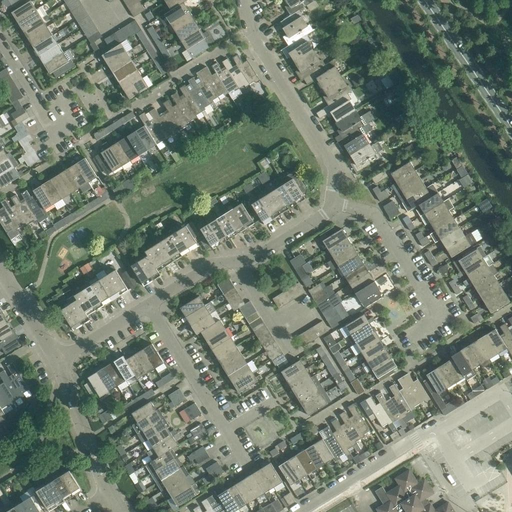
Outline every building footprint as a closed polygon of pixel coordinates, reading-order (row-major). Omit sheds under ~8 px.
[(13,7),(8,0),(4,0),(1,2),(7,11),(13,7)] [(30,0),(9,14),(11,17),(13,15),(17,21),(36,10),(30,0)] [(82,5),(79,0),(78,0),(67,7),(71,12),(82,5)] [(138,0),(136,0),(127,6),(130,12),(141,5),(138,0)] [(171,10),(184,3),(188,0),(168,0),(166,1),(171,10)] [(289,16),(315,0),(285,0),(288,4),(287,5),(289,9),(287,10),(290,15),(289,16)] [(165,14),(160,17),(166,26),(170,23),(190,12),(189,11),(190,10),(189,8),(188,9),(184,3),(171,10),(165,14)] [(82,5),(71,12),(74,17),(85,10),(82,5)] [(141,5),(130,12),(133,17),(145,10),(141,5)] [(17,21),(15,22),(17,25),(19,24),(22,30),(41,18),(46,15),(41,6),(36,10),(17,21)] [(74,17),(76,21),(77,23),(89,16),(85,10),(74,17)] [(284,27),(281,29),(281,30),(283,29),(287,35),(285,36),(287,39),(285,40),(288,45),(306,35),(314,30),(314,29),(313,30),(309,25),(307,26),(301,17),(303,16),(299,10),(289,16),(283,20),(286,25),(284,27)] [(170,23),(176,32),(195,20),(196,19),(194,17),(193,17),(190,12),(170,23)] [(358,15),(353,18),(356,24),(361,21),(358,15)] [(92,21),(89,16),(77,23),(81,28),(92,21)] [(24,33),(28,39),(47,27),(41,18),(22,30),(19,32),(20,33),(23,34),(24,33)] [(135,20),(129,23),(136,33),(142,30),(135,20)] [(176,32),(181,41),(200,29),(202,28),(200,25),(198,26),(195,20),(176,32)] [(92,21),(81,28),(84,33),(95,26),(92,21)] [(129,23),(124,26),(131,37),(136,33),(129,23)] [(84,33),(87,38),(99,31),(95,26),(84,33)] [(119,30),(126,40),(131,37),(124,26),(119,30)] [(147,29),(150,35),(155,32),(152,26),(147,29)] [(30,42),(33,47),(52,36),(47,27),(28,39),(25,40),(26,42),(28,42),(30,42)] [(121,43),(126,40),(119,30),(114,33),(121,43)] [(209,37),(207,34),(204,36),(200,30),(181,42),(192,60),(210,49),(204,40),(209,37)] [(102,37),(99,31),(87,38),(91,44),(95,41),(102,37)] [(155,32),(150,35),(154,41),(159,38),(155,32)] [(109,36),(116,46),(121,43),(114,33),(109,36)] [(142,42),(147,39),(143,33),(138,36),(142,42)] [(289,57),(291,56),(295,63),(313,51),(308,42),(310,41),(306,35),(288,45),(280,51),(281,51),(282,50),(285,55),(287,54),(289,57)] [(35,50),(38,56),(57,44),(52,36),(33,47),(32,48),(33,51),(35,50)] [(104,39),(110,49),(116,46),(109,36),(104,39)] [(95,41),(91,44),(90,44),(96,53),(100,50),(95,41)] [(144,45),(148,51),(153,48),(149,42),(144,45)] [(108,64),(127,52),(121,43),(116,46),(110,49),(99,57),(101,60),(104,58),(108,64)] [(40,59),(44,65),(63,53),(57,44),(38,56),(37,57),(39,60),(40,59)] [(158,47),(161,53),(166,50),(162,44),(158,47)] [(151,57),(156,54),(153,48),(148,51),(151,57)] [(63,53),(44,65),(49,74),(52,72),(56,79),(75,67),(74,66),(71,60),(74,58),(68,50),(63,53)] [(170,55),(166,50),(161,53),(165,58),(170,55)] [(300,81),(303,79),(325,65),(322,60),(320,61),(313,51),(295,63),(299,69),(297,70),(300,74),(298,75),(301,80),(299,81),(300,81)] [(110,67),(113,72),(132,61),(127,52),(108,64),(105,65),(107,69),(110,67)] [(255,83),(260,80),(247,60),(243,63),(238,54),(232,58),(236,65),(249,85),(254,81),(255,83)] [(319,82),(322,88),(341,76),(335,67),(341,64),(337,59),(338,58),(337,57),(325,65),(303,79),(307,85),(313,81),(315,84),(319,82)] [(222,62),(226,69),(239,89),(244,85),(245,87),(249,85),(236,65),(232,67),(227,58),(222,62)] [(155,62),(159,68),(164,65),(160,59),(155,62)] [(113,72),(119,81),(137,69),(132,61),(113,72)] [(217,62),(212,66),(211,66),(215,73),(228,93),(231,98),(241,92),(239,89),(226,69),(222,71),(217,62)] [(162,74),(167,71),(164,65),(159,68),(162,74)] [(206,66),(201,70),(218,97),(223,93),(224,95),(228,93),(215,73),(212,75),(206,66)] [(392,67),(387,70),(390,75),(395,72),(392,67)] [(0,79),(9,74),(6,68),(0,71),(0,79)] [(119,81),(124,90),(143,78),(137,69),(119,81)] [(201,82),(197,84),(209,104),(214,102),(213,100),(218,97),(201,70),(196,73),(201,82)] [(0,84),(1,86),(12,79),(9,74),(0,79),(0,84)] [(327,99),(325,100),(329,105),(348,94),(354,90),(354,89),(353,90),(349,85),(347,86),(341,76),(322,88),(327,95),(325,96),(327,99)] [(193,77),(187,80),(193,89),(189,92),(201,112),(204,110),(205,109),(204,108),(209,104),(197,84),(193,77)] [(143,78),(124,90),(122,91),(123,94),(126,93),(130,99),(148,87),(143,78)] [(358,79),(352,82),(356,88),(361,84),(358,79)] [(184,97),(181,99),(193,119),(197,117),(196,115),(201,112),(189,92),(184,85),(179,88),(184,97)] [(8,98),(20,91),(16,86),(5,93),(8,98)] [(395,89),(389,93),(392,98),(397,94),(395,89)] [(20,91),(8,98),(12,104),(23,97),(20,91)] [(177,92),(171,95),(177,104),(173,106),(185,126),(189,124),(188,123),(193,119),(181,99),(177,92)] [(333,116),(336,122),(355,110),(349,101),(351,100),(348,94),(329,105),(316,113),(320,119),(327,114),(329,118),(333,116)] [(168,111),(164,114),(177,134),(180,132),(179,130),(185,126),(173,106),(169,99),(163,103),(168,111)] [(14,119),(26,112),(22,107),(11,114),(14,119)] [(149,111),(154,118),(166,138),(171,135),(172,137),(177,134),(164,114),(160,116),(155,108),(149,111)] [(340,135),(335,138),(338,142),(343,139),(368,123),(375,119),(370,111),(359,117),(355,110),(336,122),(341,129),(339,130),(341,133),(339,134),(340,135)] [(135,116),(132,111),(126,115),(129,120),(135,116)] [(14,127),(29,117),(26,112),(14,119),(11,121),(14,127)] [(144,112),(139,115),(145,125),(155,142),(161,139),(170,155),(175,152),(166,138),(154,118),(150,121),(144,112)] [(126,122),(123,117),(117,120),(120,125),(126,122)] [(117,120),(111,124),(114,129),(120,125),(117,120)] [(347,149),(351,156),(369,144),(363,135),(372,129),(368,123),(343,139),(336,143),(336,144),(338,143),(341,148),(343,147),(345,150),(347,149)] [(156,144),(155,142),(145,125),(136,131),(147,150),(156,144)] [(109,132),(106,127),(100,131),(103,136),(109,132)] [(18,141),(29,134),(26,128),(15,135),(18,141)] [(100,131),(94,135),(97,140),(103,136),(100,131)] [(127,136),(139,155),(147,150),(136,131),(127,136)] [(29,134),(18,141),(21,146),(33,139),(29,134)] [(130,160),(139,155),(127,136),(119,141),(130,160)] [(121,166),(130,160),(119,141),(117,142),(116,141),(113,143),(113,144),(110,147),(108,143),(121,166)] [(101,153),(95,156),(107,175),(112,171),(121,166),(108,143),(103,146),(99,149),(101,153)] [(357,174),(382,158),(382,157),(381,158),(377,152),(375,154),(369,144),(351,156),(355,162),(353,163),(355,167),(353,168),(356,173),(357,174)] [(412,144),(403,150),(407,156),(415,151),(412,144)] [(25,161),(36,154),(33,148),(21,155),(22,157),(18,159),(20,163),(25,161)] [(0,163),(13,156),(12,156),(11,153),(8,153),(6,154),(4,150),(0,151),(0,163)] [(36,154),(25,161),(28,166),(39,159),(36,154)] [(0,163),(0,175),(14,167),(18,165),(13,156),(0,163)] [(456,157),(451,160),(456,168),(462,165),(456,157)] [(85,158),(76,163),(88,182),(97,177),(85,158)] [(75,161),(72,163),(73,165),(68,169),(79,188),(83,193),(91,187),(88,182),(76,163),(75,161)] [(388,168),(371,178),(372,179),(375,184),(389,175),(391,178),(393,177),(396,182),(415,171),(409,161),(395,170),(391,173),(388,168)] [(65,171),(59,174),(71,193),(79,188),(68,169),(66,166),(63,168),(65,171)] [(18,172),(14,167),(0,175),(0,187),(1,187),(1,188),(21,175),(19,171),(18,172)] [(396,182),(391,185),(397,194),(420,179),(415,171),(396,182)] [(71,193),(59,174),(58,172),(49,178),(62,199),(71,193)] [(289,173),(281,179),(284,184),(297,204),(295,200),(297,198),(299,202),(305,199),(302,194),(307,191),(298,175),(292,178),(289,173)] [(53,204),(62,199),(49,178),(46,179),(47,181),(42,185),(53,204)] [(121,184),(127,192),(135,187),(129,178),(121,184)] [(397,194),(402,203),(406,200),(426,188),(420,179),(397,194)] [(38,200),(39,201),(44,210),(53,204),(42,185),(40,183),(38,185),(39,187),(33,191),(38,199),(38,200)] [(280,186),(276,189),(289,209),(286,205),(289,204),(291,208),(297,204),(284,184),(280,186)] [(406,200),(402,203),(407,211),(414,208),(437,193),(432,184),(426,188),(406,200)] [(372,189),(376,195),(381,192),(377,186),(372,189)] [(276,189),(268,194),(280,214),(281,214),(278,210),(281,209),(283,213),(289,209),(276,189)] [(376,195),(379,201),(389,195),(385,189),(381,192),(376,195)] [(26,190),(21,194),(24,198),(24,199),(28,206),(38,221),(39,223),(45,219),(48,224),(52,222),(44,210),(39,201),(35,204),(31,197),(30,195),(26,190)] [(108,192),(98,198),(101,203),(111,197),(108,192)] [(419,216),(443,202),(437,193),(414,208),(419,216)] [(16,194),(11,198),(12,199),(11,199),(16,206),(28,225),(33,222),(34,223),(38,221),(28,206),(25,208),(20,201),(17,196),(16,194)] [(268,194),(260,199),(272,219),(273,219),(270,215),(272,214),(275,218),(280,214),(268,194)] [(0,201),(4,209),(17,229),(22,225),(23,227),(28,225),(16,206),(12,209),(6,198),(0,201)] [(92,208),(101,203),(98,198),(89,203),(92,208)] [(448,198),(443,202),(419,216),(424,225),(430,222),(448,210),(454,207),(448,198)] [(260,199),(251,204),(264,225),(264,224),(262,220),(264,219),(267,223),(272,219),(260,199)] [(392,201),(383,206),(387,212),(396,207),(392,201)] [(89,203),(80,209),(83,214),(92,208),(89,203)] [(241,203),(233,208),(246,229),(243,224),(246,223),(248,227),(254,223),(241,203)] [(396,207),(387,212),(390,218),(400,213),(396,207)] [(225,213),(238,234),(246,229),(233,208),(225,213)] [(0,210),(0,222),(10,239),(20,234),(17,229),(4,209),(0,211),(0,210)] [(83,214),(80,209),(74,213),(77,217),(83,214)] [(454,219),(448,210),(430,222),(435,231),(454,219)] [(225,213),(217,219),(229,239),(230,239),(227,235),(229,233),(232,237),(238,234),(225,213)] [(66,224),(72,221),(69,216),(63,220),(66,224)] [(406,225),(411,221),(407,216),(402,219),(406,225)] [(217,219),(208,224),(221,244),(222,244),(219,240),(221,238),(224,242),(229,239),(217,219)] [(459,228),(454,219),(435,231),(430,234),(435,242),(440,239),(459,228)] [(66,224),(63,220),(57,223),(60,228),(66,224)] [(415,227),(411,221),(406,225),(410,231),(415,227)] [(208,224),(200,229),(203,235),(211,247),(213,249),(211,245),(213,243),(216,247),(221,244),(208,224)] [(199,246),(186,225),(177,231),(190,251),(188,247),(190,245),(193,249),(199,246)] [(345,235),(341,228),(336,232),(333,226),(319,235),(328,249),(347,237),(348,236),(346,234),(345,235)] [(195,227),(190,230),(195,238),(200,235),(195,227)] [(459,228),(440,239),(446,248),(465,236),(459,228)] [(190,251),(177,231),(169,236),(182,256),(180,252),(182,251),(185,255),(190,251)] [(419,241),(424,237),(420,231),(415,235),(419,241)] [(465,236),(446,248),(451,257),(470,245),(476,241),(471,232),(465,236)] [(169,236),(161,241),(174,261),(172,257),(174,256),(177,260),(182,256),(169,236)] [(424,237),(419,241),(423,246),(430,242),(426,236),(424,237)] [(328,249),(334,258),(352,246),(347,237),(328,249)] [(174,261),(161,241),(153,246),(166,266),(164,262),(166,261),(168,265),(174,261)] [(127,244),(120,248),(123,253),(130,249),(127,244)] [(160,270),(166,266),(153,246),(149,248),(144,251),(147,256),(155,267),(158,266),(160,270)] [(352,246),(334,258),(339,267),(358,255),(352,246)] [(459,272),(486,255),(480,246),(459,260),(458,259),(455,260),(458,265),(456,267),(459,272)] [(424,253),(427,259),(432,256),(429,250),(424,253)] [(295,270),(306,263),(300,254),(289,261),(295,270)] [(466,274),(469,278),(492,264),(493,263),(488,254),(486,255),(459,272),(462,276),(466,274)] [(363,264),(363,263),(364,262),(363,260),(361,261),(358,255),(339,267),(344,275),(363,264)] [(147,256),(139,261),(152,281),(153,281),(150,277),(152,275),(155,279),(161,276),(158,271),(155,267),(147,256)] [(432,256),(427,259),(431,265),(436,262),(432,256)] [(131,266),(144,286),(152,281),(139,261),(131,266)] [(88,263),(80,268),(84,273),(92,268),(88,263)] [(363,264),(344,275),(350,284),(368,272),(363,264)] [(443,266),(438,269),(442,275),(447,272),(445,269),(448,267),(446,264),(443,266)] [(469,278),(463,282),(466,286),(472,282),(474,287),(493,275),(498,272),(492,264),(469,278)] [(113,265),(104,271),(107,275),(120,295),(128,290),(126,286),(116,270),(113,265)] [(296,272),(301,279),(307,274),(303,268),(296,272)] [(132,288),(137,285),(128,270),(123,273),(132,288)] [(350,284),(355,293),(374,281),(368,272),(350,284)] [(301,279),(304,285),(311,280),(307,274),(301,279)] [(107,275),(99,280),(112,301),(112,300),(109,296),(112,295),(114,299),(120,295),(107,275)] [(474,287),(480,295),(499,284),(493,275),(474,287)] [(112,301),(99,280),(97,277),(89,282),(91,285),(103,306),(112,301)] [(217,284),(221,290),(232,283),(228,277),(217,284)] [(448,283),(452,288),(457,285),(453,280),(448,283)] [(374,281),(355,293),(364,308),(378,299),(382,297),(378,291),(380,290),(374,281)] [(293,286),(299,296),(305,293),(298,282),(293,286)] [(221,290),(224,295),(235,288),(232,283),(221,290)] [(308,291),(311,296),(323,289),(319,283),(308,291)] [(330,284),(323,289),(328,297),(334,293),(335,293),(330,284)] [(482,299),(485,304),(504,292),(499,284),(480,295),(478,297),(480,300),(482,299)] [(103,306),(91,285),(83,290),(95,311),(96,310),(93,306),(96,305),(98,309),(103,306)] [(457,285),(452,288),(456,295),(461,291),(457,285)] [(288,289),(294,299),(299,296),(293,286),(288,289)] [(235,288),(224,295),(227,300),(238,293),(235,288)] [(283,292),(289,302),(294,299),(288,289),(283,292)] [(328,297),(323,289),(311,296),(317,304),(328,297)] [(95,311),(83,290),(74,296),(77,300),(87,316),(88,316),(85,311),(87,310),(90,314),(95,311)] [(277,295),(284,305),(289,302),(283,292),(277,295)] [(504,292),(485,304),(491,313),(510,301),(504,292)] [(227,300),(230,306),(242,299),(238,293),(227,300)] [(328,297),(317,304),(322,313),(340,302),(334,293),(328,297)] [(272,298),(274,302),(278,309),(284,305),(277,295),(272,298)] [(462,298),(466,304),(471,301),(467,295),(462,298)] [(74,296),(66,300),(69,305),(82,325),(80,321),(82,319),(84,323),(90,320),(88,316),(87,316),(77,300),(74,296)] [(186,317),(205,305),(199,296),(180,307),(186,317)] [(234,311),(239,308),(245,304),(242,299),(230,306),(234,311)] [(186,317),(182,319),(183,322),(188,320),(191,325),(215,310),(216,310),(211,301),(205,305),(186,317)] [(245,304),(239,308),(242,313),(253,306),(250,301),(245,304)] [(471,301),(466,304),(470,310),(475,307),(471,301)] [(65,307),(61,310),(60,308),(53,312),(64,329),(70,325),(73,330),(74,330),(71,326),(74,324),(76,328),(82,325),(69,305),(65,307)] [(257,311),(253,306),(242,313),(245,318),(257,311)] [(333,306),(322,313),(332,329),(343,322),(333,306)] [(215,310),(191,325),(197,334),(215,322),(220,319),(220,320),(221,319),(215,310)] [(257,311),(245,318),(249,324),(260,317),(257,311)] [(345,326),(351,335),(369,323),(373,321),(371,317),(367,320),(364,314),(345,326)] [(474,324),(479,321),(475,315),(470,318),(474,324)] [(263,322),(260,317),(249,324),(252,329),(263,322)] [(220,319),(215,322),(197,334),(199,337),(203,334),(206,340),(225,329),(220,320),(220,319)] [(328,331),(322,321),(317,324),(323,334),(328,331)] [(266,327),(263,322),(252,329),(255,334),(266,327)] [(504,334),(500,336),(507,348),(506,348),(509,352),(511,356),(511,335),(508,329),(504,322),(498,325),(504,334)] [(0,327),(0,349),(3,347),(6,353),(21,344),(18,338),(20,337),(19,336),(18,337),(13,329),(11,330),(7,323),(0,327)] [(369,323),(351,335),(347,337),(353,345),(356,343),(375,332),(376,331),(375,328),(373,329),(369,323)] [(317,324),(312,327),(318,337),(323,334),(317,324)] [(255,334),(258,339),(270,332),(266,327),(255,334)] [(318,337),(312,327),(306,330),(313,340),(318,337)] [(206,340),(212,349),(231,337),(225,329),(206,340)] [(498,353),(506,348),(507,348),(500,336),(495,329),(486,335),(498,353)] [(306,330),(301,333),(308,344),(313,340),(306,330)] [(273,338),(270,332),(258,339),(262,345),(273,338)] [(380,340),(375,332),(356,343),(361,352),(380,340)] [(308,344),(301,333),(296,337),(302,347),(308,344)] [(483,336),(477,340),(489,359),(498,353),(486,335),(485,333),(482,335),(483,336)] [(323,338),(329,348),(334,345),(328,335),(323,338)] [(212,353),(213,352),(217,358),(236,346),(231,337),(212,349),(211,350),(212,353)] [(265,350),(276,343),(273,338),(262,345),(265,350)] [(361,352),(367,361),(386,349),(387,348),(385,345),(384,346),(380,340),(361,352)] [(477,340),(469,345),(480,364),(482,368),(491,362),(489,359),(477,340)] [(280,348),(276,343),(265,350),(268,355),(280,348)] [(152,344),(143,349),(155,368),(164,362),(152,344)] [(334,345),(329,348),(333,354),(338,351),(334,345)] [(472,370),(480,364),(469,345),(467,347),(466,345),(463,347),(464,348),(460,351),(472,370)] [(241,355),(236,346),(217,358),(216,359),(218,361),(219,360),(222,366),(241,355)] [(320,355),(325,352),(321,346),(316,349),(320,355)] [(272,361),(283,354),(280,348),(268,355),(272,361)] [(155,368),(143,349),(134,355),(146,373),(155,368)] [(386,349),(367,361),(362,364),(364,368),(367,366),(370,371),(372,369),(391,358),(393,356),(392,353),(389,355),(386,349)] [(455,354),(451,356),(464,377),(466,380),(475,375),(472,370),(460,351),(458,352),(457,350),(453,352),(455,354)] [(286,359),(283,354),(272,361),(275,366),(286,359)] [(449,361),(444,364),(455,383),(464,377),(451,356),(450,354),(446,356),(449,361)] [(126,360),(134,375),(137,379),(146,373),(134,355),(126,360)] [(222,366),(228,375),(247,363),(241,355),(222,366)] [(325,365),(330,361),(327,355),(322,358),(325,365)] [(126,380),(134,375),(126,360),(123,356),(114,361),(126,380)] [(341,356),(336,359),(340,365),(345,362),(341,356)] [(391,358),(372,369),(378,378),(380,381),(388,376),(395,372),(393,369),(397,367),(391,358)] [(305,369),(300,359),(279,372),(281,376),(283,375),(287,380),(305,369)] [(111,363),(105,367),(117,386),(120,391),(129,385),(126,380),(114,361),(113,360),(110,362),(111,363)] [(12,362),(7,366),(12,375),(8,377),(20,397),(24,395),(23,393),(29,389),(12,362)] [(348,368),(345,362),(340,365),(344,371),(348,368)] [(230,378),(233,384),(252,372),(247,363),(228,375),(225,377),(227,379),(230,378)] [(331,373),(336,370),(332,364),(327,367),(331,373)] [(444,364),(435,369),(447,388),(455,383),(444,364)] [(102,368),(97,372),(108,391),(117,386),(105,367),(104,366),(102,367),(102,368)] [(0,376),(3,382),(0,383),(0,385),(12,405),(16,402),(15,400),(20,397),(8,377),(3,369),(0,371),(0,376)] [(287,380),(292,389),(311,377),(305,369),(287,380)] [(438,393),(447,388),(435,369),(426,375),(429,380),(424,383),(441,410),(446,407),(438,393)] [(502,373),(505,378),(511,374),(508,370),(502,373)] [(88,378),(99,397),(108,391),(97,372),(96,372),(95,371),(93,372),(94,374),(88,378)] [(233,388),(235,387),(239,393),(262,378),(260,374),(255,377),(252,372),(233,384),(232,385),(231,385),(231,386),(233,388)] [(336,382),(341,379),(337,373),(332,376),(336,382)] [(408,373),(403,376),(419,403),(424,400),(426,402),(430,399),(418,379),(413,382),(408,373)] [(352,374),(347,377),(351,383),(356,380),(352,374)] [(168,375),(161,379),(165,384),(171,380),(168,375)] [(292,389),(291,390),(293,393),(294,392),(297,398),(320,384),(315,375),(311,377),(292,389)] [(398,391),(411,411),(415,408),(414,407),(419,403),(403,376),(397,380),(403,388),(398,391)] [(496,376),(490,380),(493,385),(499,382),(496,376)] [(482,381),(487,389),(493,385),(488,377),(482,381)] [(356,380),(351,383),(354,389),(358,395),(365,390),(357,378),(356,380)] [(156,383),(159,388),(165,384),(161,379),(156,383)] [(342,391),(347,388),(343,381),(338,385),(342,391)] [(297,398),(296,399),(297,402),(299,401),(303,406),(325,392),(320,384),(297,398)] [(411,411),(398,391),(394,384),(389,387),(394,396),(390,399),(403,419),(407,416),(406,414),(411,411)] [(0,406),(5,414),(13,409),(11,406),(12,405),(0,385),(0,406)] [(472,390),(473,391),(476,396),(485,391),(481,385),(472,390)] [(168,395),(171,401),(183,394),(179,388),(168,395)] [(155,394),(153,391),(152,389),(145,393),(148,398),(155,394)] [(467,395),(470,400),(476,396),(473,391),(467,395)] [(331,401),(325,392),(303,406),(301,407),(303,410),(305,409),(308,415),(331,401)] [(380,392),(375,396),(392,423),(398,419),(400,421),(399,421),(403,428),(407,425),(403,419),(390,399),(386,401),(380,392)] [(143,401),(148,398),(145,393),(140,396),(143,401)] [(183,394),(171,401),(175,406),(186,399),(183,394)] [(370,398),(362,402),(359,404),(368,418),(373,415),(381,428),(387,424),(392,433),(396,431),(391,424),(379,404),(375,406),(370,398)] [(455,402),(458,407),(464,403),(461,398),(455,402)] [(134,400),(128,403),(131,408),(137,405),(134,400)] [(131,413),(137,422),(155,411),(150,401),(131,413)] [(452,411),(458,407),(455,402),(449,406),(452,411)] [(122,407),(125,412),(131,408),(128,403),(122,407)] [(183,410),(187,415),(198,408),(195,403),(183,410)] [(353,416),(349,418),(361,438),(365,436),(364,434),(370,431),(353,403),(347,407),(353,416)] [(190,420),(201,413),(198,408),(187,415),(190,420)] [(113,412),(116,417),(123,414),(119,409),(113,412)] [(137,422),(132,425),(138,434),(161,419),(163,418),(158,409),(155,411),(137,422)] [(103,424),(103,423),(112,418),(108,410),(98,416),(103,424)] [(361,438),(349,418),(345,411),(339,414),(344,423),(341,426),(353,446),(356,451),(360,449),(356,442),(361,438)] [(161,419),(138,434),(143,443),(166,428),(169,426),(163,418),(161,419)] [(336,418),(331,422),(336,431),(332,433),(344,453),(347,457),(348,458),(349,460),(353,458),(348,449),(353,446),(341,426),(336,418)] [(189,430),(193,436),(204,429),(201,423),(189,430)] [(339,457),(344,453),(332,433),(328,426),(323,429),(328,438),(324,441),(334,458),(336,461),(340,458),(339,457)] [(318,431),(315,427),(309,430),(312,435),(318,431)] [(166,428),(143,443),(148,451),(172,436),(175,434),(173,430),(169,432),(166,428)] [(7,438),(13,434),(10,429),(4,433),(7,438)] [(208,434),(204,429),(193,436),(188,439),(191,444),(208,434)] [(302,431),(296,435),(299,440),(305,436),(302,431)] [(293,444),(299,440),(296,435),(290,439),(293,444)] [(172,436),(148,451),(154,460),(158,457),(172,449),(177,445),(172,436)] [(322,439),(313,444),(325,463),(334,458),(324,441),(322,439)] [(286,446),(283,441),(277,444),(280,449),(286,446)] [(316,469),(325,463),(313,444),(305,450),(316,469)] [(203,446),(191,453),(188,457),(190,461),(195,458),(206,451),(203,446)] [(275,448),(269,452),(272,457),(278,453),(275,448)] [(154,460),(150,462),(145,466),(150,474),(155,471),(177,457),(172,449),(158,457),(154,460)] [(305,450),(296,455),(308,474),(316,469),(305,450)] [(206,451),(195,458),(198,464),(209,457),(206,451)] [(296,455),(287,460),(299,479),(308,474),(296,455)] [(358,455),(353,458),(357,464),(362,461),(359,456),(358,455)] [(150,474),(156,483),(161,480),(182,467),(179,462),(180,462),(177,457),(155,471),(150,474)] [(51,460),(44,465),(47,470),(54,466),(51,460)] [(299,479),(287,460),(278,466),(290,485),(299,479)] [(205,469),(209,474),(220,467),(217,461),(205,469)] [(270,463),(261,468),(273,487),(282,482),(270,463)] [(182,467),(156,483),(161,492),(166,488),(189,474),(183,466),(182,467)] [(212,479),(215,477),(224,472),(220,467),(209,474),(212,479)] [(268,490),(273,487),(261,468),(253,474),(265,493),(267,497),(270,496),(270,494),(268,490)] [(82,491),(69,470),(61,476),(71,493),(74,491),(76,494),(82,491)] [(383,505),(376,509),(378,511),(454,511),(448,502),(435,510),(430,504),(429,504),(425,498),(433,493),(424,479),(418,483),(409,470),(395,478),(399,485),(386,493),(382,487),(375,491),(383,505)] [(189,474),(166,488),(172,497),(194,483),(195,483),(189,474)] [(253,474),(244,479),(256,498),(265,493),(253,474)] [(209,475),(201,479),(205,485),(212,480),(209,475)] [(73,496),(71,493),(61,476),(53,481),(63,498),(66,496),(68,499),(73,496)] [(240,481),(235,484),(247,503),(256,498),(244,479),(243,477),(239,479),(240,481)] [(53,481),(44,486),(55,503),(58,501),(60,504),(65,501),(63,498),(53,481)] [(232,486),(227,490),(239,509),(247,503),(235,484),(234,482),(230,484),(232,486)] [(198,488),(194,483),(172,497),(177,506),(196,495),(196,494),(199,492),(196,489),(198,488)] [(36,491),(46,508),(50,506),(52,509),(57,506),(55,503),(44,486),(36,491)] [(227,511),(233,511),(239,509),(227,490),(217,495),(221,501),(227,511)] [(283,496),(289,506),(295,502),(289,493),(283,496)] [(212,495),(207,498),(215,511),(227,511),(221,501),(217,504),(212,495)] [(40,511),(41,511),(31,496),(22,502),(29,511),(40,511)] [(215,511),(207,498),(201,502),(206,510),(203,511),(215,511)] [(271,503),(274,508),(276,511),(278,511),(284,509),(277,499),(271,503)] [(11,501),(2,506),(6,511),(17,511),(14,507),(11,501)] [(29,511),(22,502),(14,507),(17,511),(29,511)] [(271,503),(262,508),(264,511),(276,511),(274,508),(271,503)]
